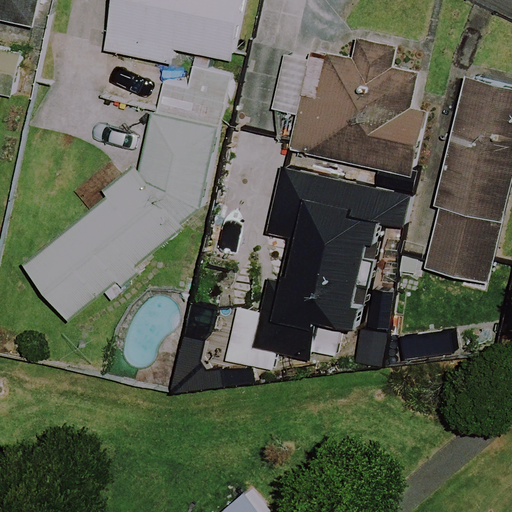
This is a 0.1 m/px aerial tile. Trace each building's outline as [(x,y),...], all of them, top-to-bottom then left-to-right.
[(0,0),(0,15),(43,24),(47,0),(0,0)] [(126,0),(116,47),(176,59),(180,43),(233,55),(245,0),(126,0)] [(417,106),(430,47),(341,27),(333,64),(292,55),(281,108),(303,113),(296,147),(422,174),(436,110),(417,106)] [(27,32),(24,49),(0,44),(0,90),(25,96),(35,51),(39,52),(43,35),(27,32)] [(169,86),(155,164),(38,263),(84,317),(208,212),(236,72),(200,65),(195,91),(169,86)] [(511,189),(511,87),(471,79),(439,229),(420,225),(415,252),(433,256),(431,266),(493,280),(511,189)] [(288,144),(239,134),(218,232),(267,242),(288,144)] [(389,249),(394,217),(428,225),(437,190),(403,182),(334,165),(297,156),(281,224),(310,231),(291,309),(321,317),(315,345),(342,351),(349,324),(367,328),(378,282),(400,287),(409,253),(389,249)] [(225,511),(265,511),(249,492),(225,511)]
